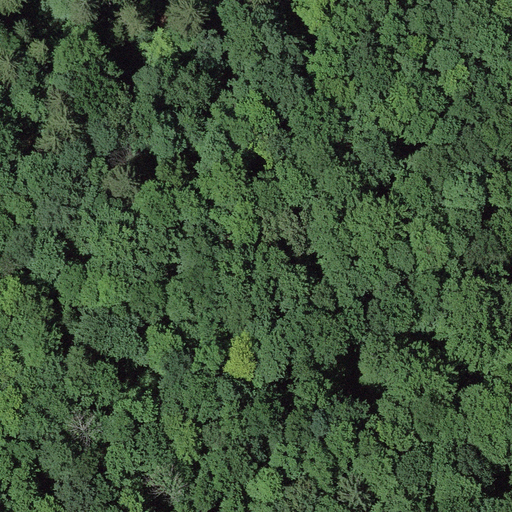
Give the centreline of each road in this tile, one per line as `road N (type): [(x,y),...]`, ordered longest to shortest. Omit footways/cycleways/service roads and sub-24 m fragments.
road 1 (track): [(359,139),(0,421)]
road 2 (track): [(433,511),(391,462),(369,414),(428,180)]
road 3 (track): [(359,139),(511,240)]
road 4 (track): [(359,139),(381,0)]
